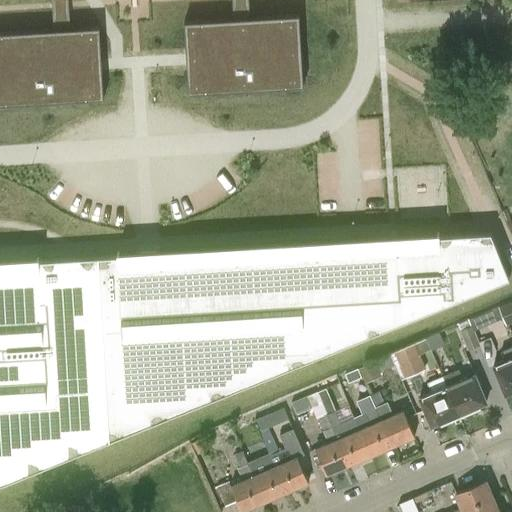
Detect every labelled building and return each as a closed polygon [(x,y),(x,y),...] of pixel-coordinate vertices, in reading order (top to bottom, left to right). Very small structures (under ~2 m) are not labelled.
[(56,8),(56,23),(0,26),(0,98),(106,92),(105,74),(104,64),(103,53),(101,20),(71,22),(70,8),(70,5),(70,3),(69,0),(235,0),(236,12),(186,15),(188,50),(188,59),(189,72),(190,87),(305,79),(302,37),(301,8),(251,11),(250,0),(55,0),(55,3),(55,5),(56,8)] [(97,256),(108,440),(509,278),(491,232),(439,235),(439,233),(393,235),(146,250),(117,252),(118,255),(97,256)] [(0,483),(108,440),(97,256),(38,260),(38,257),(0,258),(0,483)] [(511,302),(500,308),(499,308),(503,317),(506,324),(511,321),(511,302)] [(499,308),(500,308),(499,305),(468,319),(471,326),(473,325),(475,330),(503,317),(499,308)] [(480,344),(475,330),(473,325),(471,326),(462,329),(470,348),(480,344)] [(428,346),(425,338),(391,353),(402,378),(429,367),(421,349),(428,346)] [(511,344),(501,350),(506,361),(494,366),(506,394),(511,391),(511,344)] [(443,376),(462,418),(471,414),(469,411),(488,403),(475,375),(464,379),(460,368),(443,376)] [(358,369),(345,374),(349,383),(361,378),(358,369)] [(420,399),(421,401),(432,427),(450,419),(451,422),(462,418),(443,376),(428,382),(433,393),(420,399)] [(370,394),(393,447),(415,437),(404,411),(394,415),(388,401),(383,403),(378,390),(370,394)] [(362,430),(373,455),(393,447),(370,394),(362,397),(368,410),(366,411),(372,425),(362,430)] [(260,430),(287,493),(309,483),(298,457),(304,454),(293,428),(280,433),(286,448),(279,451),(268,426),(288,417),(283,406),(256,418),(261,429),(260,430)] [(327,414),(333,427),(341,423),(335,409),(327,413),(327,414)] [(349,466),(338,440),(333,427),(327,414),(319,418),(330,443),(316,450),(327,475),(349,466)] [(349,466),(373,455),(362,430),(356,417),(341,423),(333,427),(338,440),(349,466)] [(248,462),(265,502),(287,493),(260,430),(251,433),(261,456),(248,462)] [(265,502),(248,462),(237,467),(243,480),(232,485),(243,511),(265,502)] [(224,507),(238,501),(232,485),(229,480),(215,486),(224,507)] [(476,511),(473,504),(491,497),(484,481),(456,494),(462,507),(451,511),(449,511),(476,511)] [(422,511),(416,495),(401,501),(405,511),(422,511)] [(497,511),(491,497),(473,504),(476,511),(497,511)]
